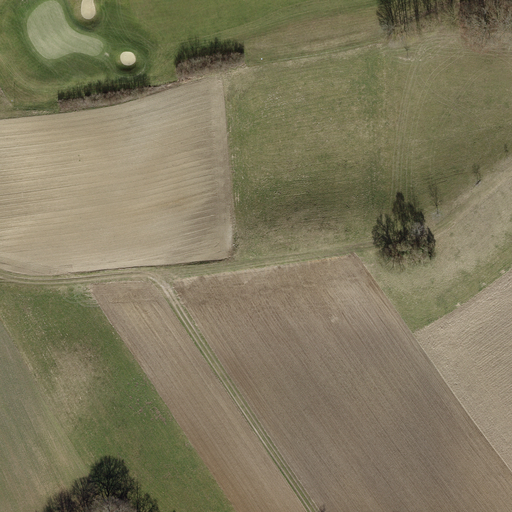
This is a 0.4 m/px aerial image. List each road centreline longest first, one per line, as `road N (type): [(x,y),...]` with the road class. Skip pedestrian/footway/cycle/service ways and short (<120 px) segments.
road 1 (track): [(312,511),(181,314)]
road 2 (track): [(0,274),(41,281),(148,273),(166,281),(181,314)]
